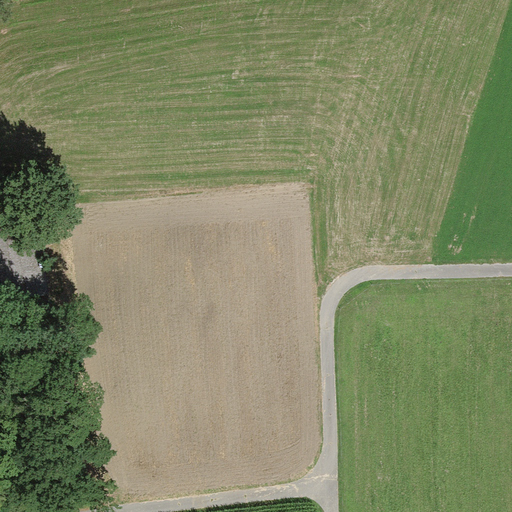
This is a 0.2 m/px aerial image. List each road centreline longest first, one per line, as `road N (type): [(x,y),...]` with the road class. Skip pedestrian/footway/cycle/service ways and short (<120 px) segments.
road 1 (track): [(511,270),(349,279),(325,295),(332,511)]
road 2 (track): [(105,511),(331,484)]
